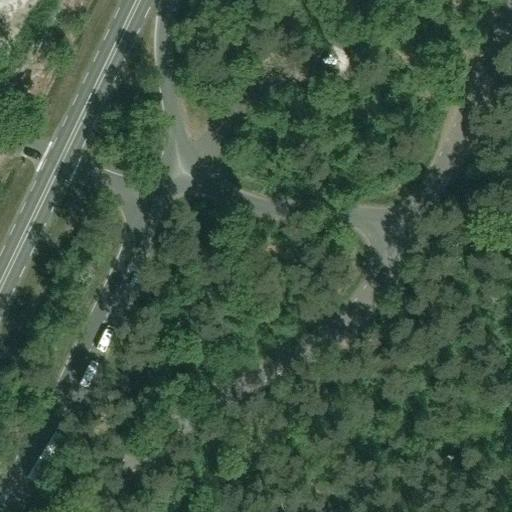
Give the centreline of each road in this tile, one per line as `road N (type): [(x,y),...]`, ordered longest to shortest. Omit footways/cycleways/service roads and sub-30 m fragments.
road 1 (unclassified): [(85,511),(165,434),(330,333),(404,228)]
road 2 (primary): [(0,498),(71,384),(151,202)]
road 3 (unclassified): [(404,228),(511,16)]
road 4 (unclassified): [(182,164),(251,207),(404,228)]
road 5 (primary): [(61,158),(138,0)]
road 6 (primary): [(182,164),(164,67),(165,0)]
road 7 (primary): [(0,285),(61,158)]
